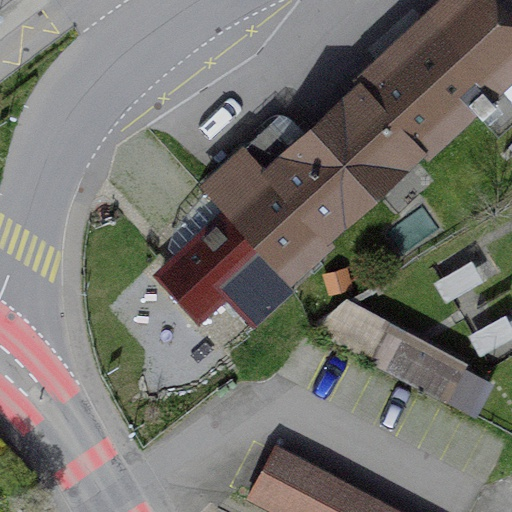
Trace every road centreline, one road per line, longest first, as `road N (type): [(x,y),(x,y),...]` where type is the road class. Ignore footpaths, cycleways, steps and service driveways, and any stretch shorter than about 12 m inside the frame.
road 1 (residential): [(0,294),(54,142),(82,91),(135,40),(200,0)]
road 2 (secondary): [(113,511),(49,410),(0,358)]
